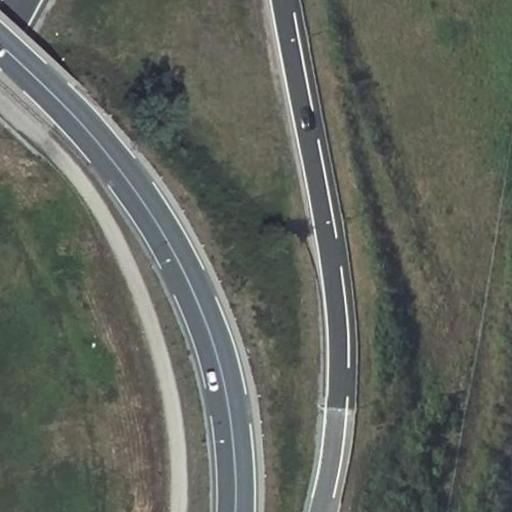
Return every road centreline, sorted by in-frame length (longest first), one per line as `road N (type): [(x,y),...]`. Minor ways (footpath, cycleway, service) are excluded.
road 1 (trunk): [(0,46),(126,179),(181,265),(223,385),(236,511)]
road 2 (trunk): [(324,511),(339,393),(335,288),(283,0)]
road 3 (track): [(0,112),(87,199),(117,258),(161,392),(168,511)]
